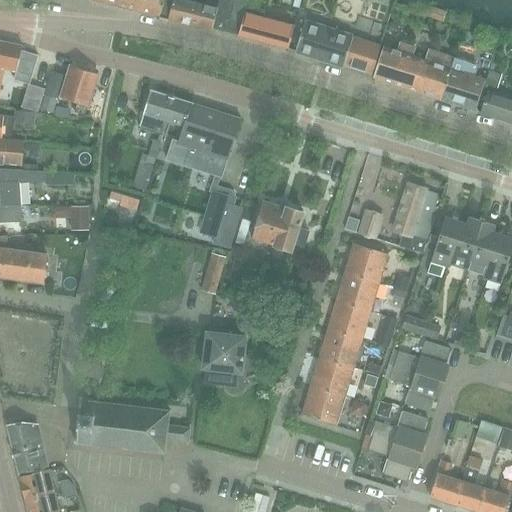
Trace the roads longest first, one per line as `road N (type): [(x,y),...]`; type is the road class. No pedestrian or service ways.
road 1 (tertiary): [(0,29),(200,83),(511,185)]
road 2 (residential): [(511,138),(182,38),(0,20)]
road 3 (residential): [(415,511),(457,379),(489,373),(511,380)]
road 4 (residential): [(415,511),(265,464)]
